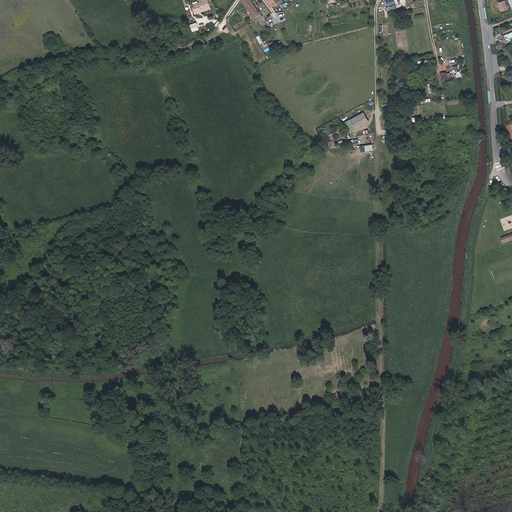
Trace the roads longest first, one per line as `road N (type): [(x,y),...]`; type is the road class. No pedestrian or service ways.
road 1 (track): [(0,104),(83,66),(159,56),(219,29),(235,0)]
road 2 (tertiary): [(479,0),(499,166),(511,186)]
